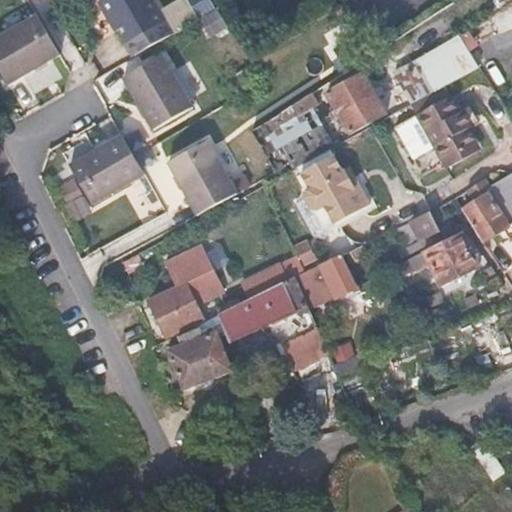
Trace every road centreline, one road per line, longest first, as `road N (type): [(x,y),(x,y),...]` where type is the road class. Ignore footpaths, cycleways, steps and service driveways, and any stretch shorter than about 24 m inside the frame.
road 1 (residential): [(184,490),(23,165),(33,140),(100,106)]
road 2 (residential): [(511,384),(184,490)]
